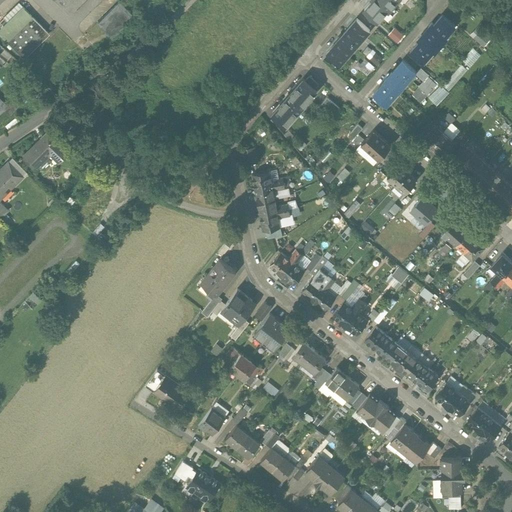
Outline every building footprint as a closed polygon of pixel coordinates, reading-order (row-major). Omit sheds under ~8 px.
[(54,0),(68,14),(81,0),(54,0)] [(130,0),(120,0),(97,22),(110,36),(139,8),(130,0)] [(130,0),(139,8),(144,14),(157,0),(130,0)] [(371,0),(373,1),(364,10),(377,22),(387,11),(389,13),(393,9),(391,7),(396,2),(398,3),(400,0),(371,0)] [(23,7),(8,22),(4,18),(0,21),(0,22),(3,26),(0,29),(0,34),(23,58),(49,35),(23,7)] [(432,23),(429,27),(430,29),(422,37),(421,36),(417,40),(420,42),(411,51),(424,62),(433,51),(436,53),(439,49),(438,48),(443,42),(444,44),(448,39),(446,37),(455,27),(443,16),(434,25),(432,23)] [(356,19),(345,32),(345,31),(337,40),(338,41),(327,53),(339,64),(351,50),(352,50),(357,44),(369,30),(356,19)] [(403,60),(392,72),(391,71),(384,80),(384,81),(373,93),(386,104),(398,90),(398,91),(404,85),(403,84),(415,71),(403,60)] [(420,65),(414,72),(424,81),(411,93),(420,102),(438,83),(420,65)] [(303,80),(292,92),(291,91),(283,100),(284,101),(273,113),(286,124),(298,111),(304,105),(303,104),(316,91),(303,80)] [(21,81),(14,88),(19,91),(25,84),(21,81)] [(428,97),(437,105),(449,92),(441,84),(428,97)] [(341,109),(327,98),(319,107),(333,119),(341,109)] [(454,118),(449,113),(444,117),(450,122),(454,118)] [(454,118),(450,122),(456,128),(460,124),(454,118)] [(358,124),(350,133),(354,137),(362,128),(358,124)] [(434,124),(422,138),(431,146),(443,131),(434,124)] [(493,125),(483,135),(487,139),(497,130),(493,125)] [(71,143),(56,129),(51,135),(65,149),(71,143)] [(373,130),(361,144),(370,152),(382,137),(373,130)] [(46,131),(23,154),(36,166),(52,150),(60,158),(67,151),(65,149),(51,135),(46,131)] [(443,131),(431,146),(439,153),(452,139),(443,131)] [(382,137),(370,152),(378,159),(391,145),(382,137)] [(469,147),(456,161),(465,169),(478,155),(469,147)] [(478,155),(465,169),(474,177),(486,163),(478,155)] [(295,156),(291,158),(296,166),(297,164),(300,169),(296,171),(297,173),(306,168),(301,162),(300,162),(295,156)] [(9,161),(0,169),(0,198),(2,196),(0,195),(9,186),(11,188),(23,176),(9,161)] [(399,163),(387,177),(396,185),(408,171),(399,163)] [(500,174),(496,170),(496,171),(486,163),(474,177),(497,197),(509,183),(500,175),(500,174)] [(269,170),(252,174),(255,188),(283,183),(283,182),(283,178),(271,180),(269,170)] [(408,171),(396,185),(404,193),(417,179),(408,171)] [(283,183),(255,188),(258,202),(274,198),(273,190),(284,188),(284,187),(283,183)] [(511,185),(509,183),(497,197),(505,205),(511,197),(511,185)] [(438,210),(422,197),(411,210),(416,215),(411,222),(420,229),(425,223),(426,224),(438,210)] [(274,198),(258,202),(260,215),(289,209),(288,204),(276,207),(274,198)] [(395,203),(390,208),(395,213),(400,208),(395,203)] [(289,209),(260,215),(263,230),(280,226),(278,216),(289,214),(290,214),(289,209)] [(289,214),(278,216),(280,226),(291,224),(289,214)] [(455,219),(449,225),(448,225),(442,232),(441,233),(446,237),(446,236),(455,245),(468,230),(455,219)] [(468,230),(455,245),(459,247),(457,250),(462,254),(476,238),(468,230)] [(476,238),(462,254),(467,259),(469,257),(473,260),(485,246),(476,238)] [(310,239),(300,252),(304,255),(314,242),(310,239)] [(226,243),(218,253),(223,256),(230,247),(226,243)] [(446,245),(438,253),(443,257),(451,249),(446,245)] [(288,258),(280,252),(270,265),(282,275),(300,252),(296,249),(288,258)] [(300,252),(282,275),(293,284),(304,271),(303,270),(306,267),(305,267),(307,265),(300,260),(304,255),(300,252)] [(307,265),(305,267),(306,267),(310,271),(323,256),(318,252),(307,265)] [(511,265),(511,262),(502,254),(491,267),(498,273),(490,282),(494,286),(511,265)] [(310,271),(315,275),(320,268),(321,268),(328,259),(323,255),(310,271)] [(220,259),(202,282),(217,294),(236,271),(220,259)] [(475,261),(463,275),(468,279),(480,266),(475,261)] [(386,282),(399,290),(409,272),(396,265),(386,282)] [(511,265),(494,286),(498,289),(506,280),(511,285),(511,265)] [(312,277),(302,290),(313,300),(331,277),(321,268),(320,268),(315,275),(313,278),(312,277)] [(331,277),(313,300),(325,309),(336,296),(328,289),(335,280),(331,277)] [(347,280),(337,292),(342,296),(352,284),(351,284),(347,280)] [(352,284),(342,296),(346,299),(347,299),(352,293),(359,284),(354,280),(351,284),(352,284)] [(238,289),(226,303),(226,304),(222,309),(222,310),(240,324),(244,318),(256,303),(238,289)] [(352,293),(347,299),(346,299),(344,302),(352,308),(359,299),(352,293)] [(213,299),(203,312),(209,317),(213,311),(219,303),(213,299)] [(359,299),(352,308),(355,311),(363,302),(359,299)] [(219,303),(213,311),(218,315),(222,310),(222,309),(226,304),(221,300),(219,303)] [(265,302),(255,314),(261,319),(271,306),(265,302)] [(344,302),(333,315),(345,325),(355,311),(352,308),(344,302)] [(363,302),(355,311),(359,314),(367,305),(363,302)] [(411,305),(403,316),(406,318),(414,307),(411,305)] [(372,319),(377,311),(372,308),(368,316),(372,319)] [(355,311),(345,325),(357,334),(367,320),(359,314),(355,311)] [(381,312),(374,320),(378,324),(385,316),(381,312)] [(269,313),(252,336),(262,344),(279,321),(269,313)] [(511,318),(509,317),(501,326),(505,329),(511,320),(511,318)] [(240,324),(231,335),(236,339),(249,322),(244,318),(240,324)] [(279,321),(262,344),(272,351),(289,329),(279,321)] [(386,335),(375,327),(365,340),(375,349),(386,335)] [(391,329),(386,335),(375,349),(386,357),(401,337),(391,329)] [(401,337),(386,357),(396,365),(411,345),(401,337)] [(303,341),(292,355),(303,363),(314,350),(303,341)] [(223,348),(216,343),(210,351),(217,356),(223,348)] [(241,353),(231,345),(225,352),(229,355),(235,360),(243,367),(248,359),(241,353)] [(411,345),(396,365),(406,373),(421,354),(422,354),(422,353),(411,345)] [(314,350),(303,363),(315,372),(319,366),(325,359),(314,350)] [(421,354),(406,373),(417,381),(432,362),(432,361),(435,358),(429,353),(425,357),(422,354),(421,354)] [(235,360),(229,355),(227,358),(225,357),(223,359),(231,365),(235,360)] [(442,363),(436,358),(435,358),(432,361),(432,362),(439,367),(442,363)] [(256,365),(248,359),(243,367),(250,372),(254,368),(256,365)] [(231,365),(229,367),(237,374),(243,367),(235,360),(231,365)] [(439,367),(432,362),(417,381),(428,390),(438,376),(442,380),(447,374),(439,367)] [(511,366),(509,364),(494,383),(498,386),(511,369),(511,366)] [(325,370),(319,366),(315,372),(312,376),(317,380),(325,370)] [(250,372),(243,367),(237,374),(246,381),(246,382),(250,385),(252,382),(254,384),(258,379),(254,376),(250,372)] [(330,375),(326,381),(337,390),(348,376),(336,367),(330,375)] [(254,368),(250,372),(254,376),(256,373),(258,375),(260,372),(254,368)] [(157,369),(145,385),(154,392),(166,375),(157,369)] [(325,370),(317,380),(323,384),(326,381),(330,375),(325,370)] [(188,391),(166,375),(154,392),(176,407),(188,391)] [(215,376),(206,387),(210,390),(219,379),(215,376)] [(359,385),(348,376),(337,390),(348,399),(359,385)] [(438,377),(432,384),(436,387),(442,380),(438,377)] [(279,390),(268,381),(263,388),(274,396),(279,390)] [(458,392),(446,382),(435,396),(447,405),(458,392)] [(474,395),(463,386),(458,392),(470,401),(474,404),(480,397),(477,394),(476,393),(474,395)] [(458,392),(447,405),(459,414),(470,401),(458,392)] [(368,394),(356,410),(365,417),(366,416),(377,401),(368,394)] [(346,400),(338,411),(343,415),(352,405),(346,400)] [(377,401),(366,416),(374,423),(386,408),(387,408),(378,400),(377,401)] [(494,410),(482,401),(478,407),(489,417),(494,410)] [(225,417),(212,407),(198,426),(200,428),(202,426),(212,433),(225,417)] [(478,407),(477,407),(467,421),(479,430),(489,417),(478,407)] [(242,408),(233,419),(238,422),(247,412),(242,408)] [(386,408),(374,423),(374,424),(382,430),(394,415),(386,408)] [(506,420),(494,410),(489,417),(501,426),(506,420)] [(401,417),(394,427),(398,430),(404,424),(406,421),(401,417)] [(489,417),(479,430),(491,439),(501,426),(489,417)] [(398,430),(390,441),(399,448),(412,431),(408,429),(409,428),(404,424),(398,430)] [(237,425),(226,438),(238,447),(248,434),(237,425)] [(268,431),(260,440),(266,445),(274,435),(268,431)] [(412,431),(399,448),(408,455),(421,438),(417,435),(412,431)] [(511,434),(509,432),(498,446),(510,455),(511,452),(511,434)] [(248,434),(238,447),(249,456),(259,443),(248,434)] [(421,438),(408,455),(416,462),(425,451),(430,444),(425,440),(424,441),(421,438)] [(430,444),(425,451),(430,454),(437,446),(432,441),(430,444)] [(437,446),(430,454),(435,458),(442,449),(437,446)] [(272,447),(261,460),(272,470),(283,456),(272,447)] [(320,454),(307,469),(315,477),(327,462),(328,463),(328,462),(320,454)] [(283,456),(272,470),(283,479),(294,465),(283,456)] [(460,457),(441,458),(442,469),(461,468),(460,457)] [(194,469),(183,462),(176,474),(186,481),(189,476),(193,479),(197,473),(193,470),(194,469)] [(327,462),(315,477),(323,485),(324,484),(336,470),(336,469),(328,463),(327,462)] [(300,468),(293,476),(298,480),(305,472),(300,468)] [(461,468),(442,469),(443,480),(461,479),(462,479),(461,468)] [(336,470),(324,484),(332,491),(345,476),(336,469),(336,470)] [(193,479),(188,488),(190,489),(188,491),(193,494),(194,492),(203,497),(202,499),(206,502),(207,500),(209,501),(220,483),(199,470),(193,479)] [(461,479),(443,480),(442,480),(442,491),(460,490),(462,490),(461,479)] [(346,484),(335,498),(340,502),(351,488),(346,484)] [(340,502),(338,503),(347,510),(359,496),(360,496),(360,495),(351,488),(340,502)] [(158,511),(163,504),(150,496),(139,511),(158,511)] [(359,496),(347,510),(347,511),(360,511),(368,503),(360,496),(359,496)] [(460,496),(449,497),(449,508),(461,508),(460,496)] [(368,503),(360,511),(374,511),(377,509),(368,502),(368,503)]
